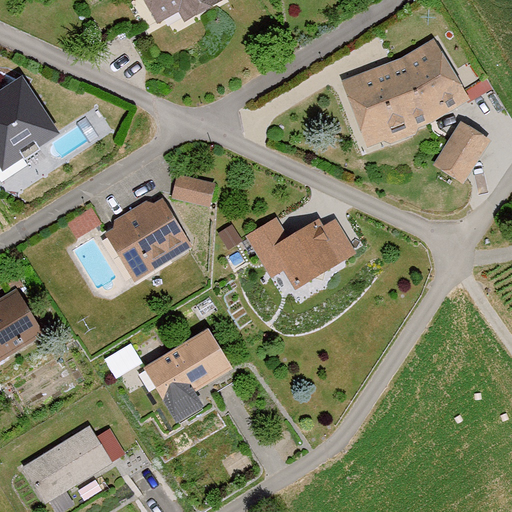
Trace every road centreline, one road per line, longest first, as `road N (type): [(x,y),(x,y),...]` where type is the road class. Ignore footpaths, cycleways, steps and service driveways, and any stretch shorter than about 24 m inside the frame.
road 1 (residential): [(233,511),(333,449),(459,263),(438,233),(192,124)]
road 2 (residential): [(192,124),(392,0)]
road 3 (residential): [(0,243),(192,124)]
road 4 (residential): [(192,124),(0,30)]
